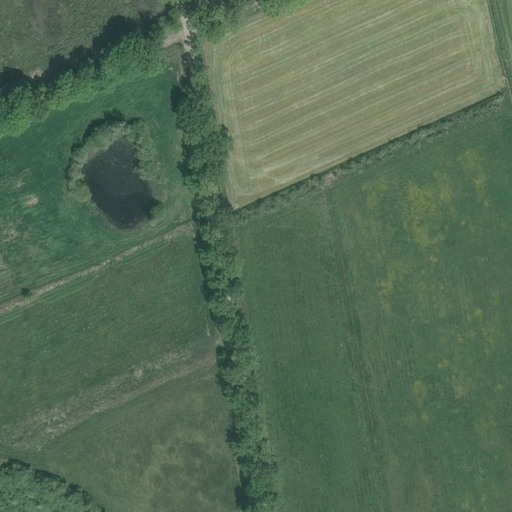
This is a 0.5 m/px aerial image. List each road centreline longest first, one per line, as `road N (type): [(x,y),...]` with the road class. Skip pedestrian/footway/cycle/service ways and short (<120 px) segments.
road 1 (track): [(191,31),(273,511)]
road 2 (track): [(0,111),(191,31)]
